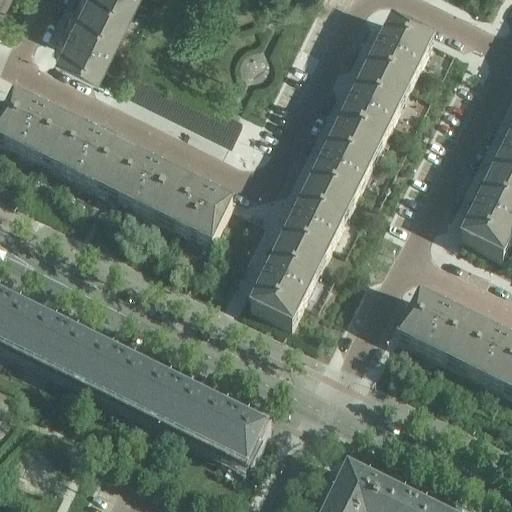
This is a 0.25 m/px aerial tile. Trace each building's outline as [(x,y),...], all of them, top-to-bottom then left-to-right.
[(98,69),(126,11),(104,0),(79,0),(56,48),(98,69)] [(104,0),(126,11),(131,0),(104,0)] [(405,109),(434,51),(392,30),(363,88),(405,109)] [(129,96),(139,74),(129,69),(118,91),(129,96)] [(139,101),(149,79),(139,74),(129,96),(139,101)] [(149,106),(160,85),(149,79),(139,101),(149,106)] [(159,111),(170,90),(160,85),(149,106),(159,111)] [(377,166),(405,109),(363,88),(335,145),(377,166)] [(170,117),(180,95),(170,90),(159,111),(170,117)] [(180,122),(190,100),(180,95),(170,117),(180,122)] [(190,127),(201,105),(190,100),(180,122),(190,127)] [(201,132),(211,110),(201,105),(190,127),(201,132)] [(0,151),(51,177),(71,135),(13,106),(0,133),(0,151)] [(211,137),(222,115),(211,110),(201,132),(211,137)] [(221,142),(232,120),(222,115),(211,137),(221,142)] [(231,147),(242,125),(232,120),(221,142),(231,147)] [(108,205),(128,163),(71,135),(51,177),(108,205)] [(511,201),(511,144),(490,190),(511,201)] [(349,223),(377,166),(335,145),(307,202),(349,223)] [(165,233),(185,191),(128,163),(108,205),(165,233)] [(503,269),(511,250),(511,201),(490,190),(461,248),(503,269)] [(212,256),(232,215),(185,191),(165,233),(212,256)] [(321,280),(349,223),(307,202),(279,259),(321,280)] [(292,338),(321,280),(279,259),(250,317),(292,338)] [(0,354),(18,364),(38,325),(0,306),(0,354)] [(456,377),(476,335),(419,306),(398,348),(456,377)] [(75,392),(95,353),(38,325),(18,364),(75,392)] [(511,404),(511,352),(476,335),(456,377),(511,404)] [(132,420),(152,381),(95,353),(75,392),(132,420)] [(189,448),(209,409),(152,381),(132,420),(189,448)] [(247,477),(266,438),(209,409),(189,448),(247,477)] [(378,511),(386,497),(347,478),(330,511),(378,511)] [(416,511),(386,497),(378,511),(416,511)]
